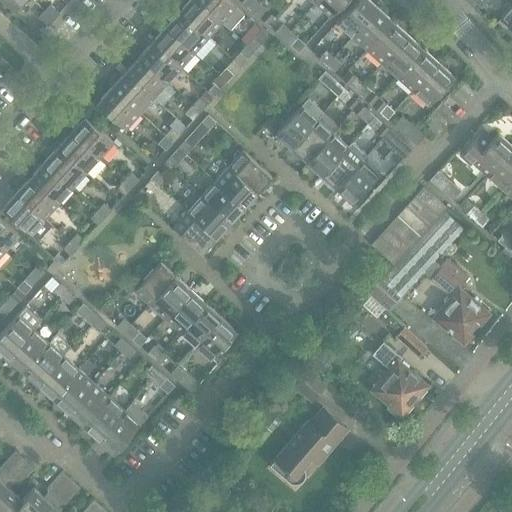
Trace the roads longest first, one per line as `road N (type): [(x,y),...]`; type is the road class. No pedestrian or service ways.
road 1 (residential): [(120,502),(507,74)]
road 2 (tertiary): [(511,373),(399,511)]
road 3 (residential): [(120,502),(0,412)]
road 4 (tertiary): [(428,511),(511,410)]
